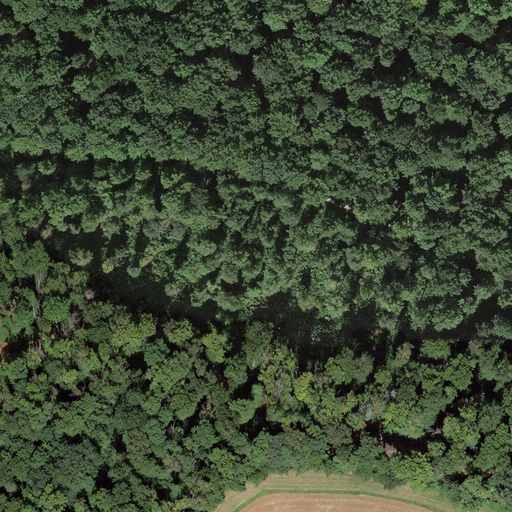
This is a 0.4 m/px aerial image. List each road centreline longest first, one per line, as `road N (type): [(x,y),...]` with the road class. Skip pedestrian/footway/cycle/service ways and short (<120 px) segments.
road 1 (track): [(511,288),(333,211),(205,171),(122,157),(0,163)]
road 2 (track): [(511,181),(409,125),(306,51),(219,21),(144,16),(34,25)]
road 3 (track): [(227,511),(259,487),(304,478),(447,491),(493,503),(492,511)]
